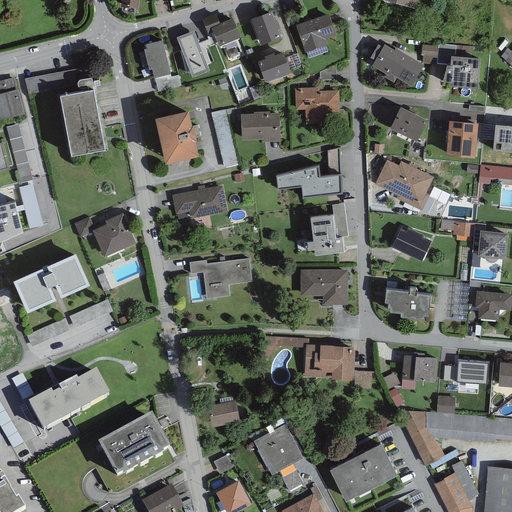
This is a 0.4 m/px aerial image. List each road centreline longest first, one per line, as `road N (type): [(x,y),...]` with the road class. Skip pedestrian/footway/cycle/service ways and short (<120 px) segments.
road 1 (residential): [(202,511),(108,36)]
road 2 (residential): [(511,346),(389,336),(369,318),(353,0)]
road 3 (residential): [(108,36),(252,0)]
road 4 (unknown): [(25,57),(45,194)]
